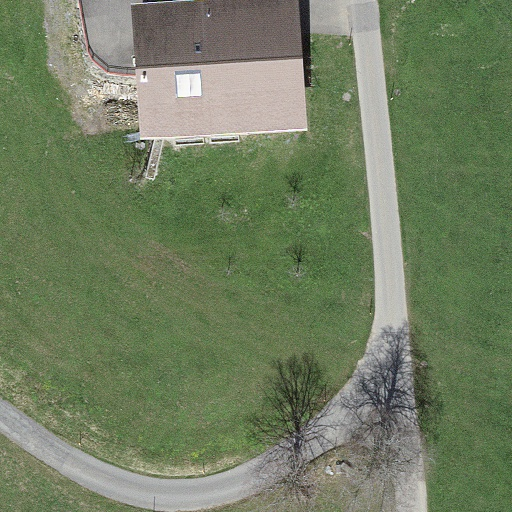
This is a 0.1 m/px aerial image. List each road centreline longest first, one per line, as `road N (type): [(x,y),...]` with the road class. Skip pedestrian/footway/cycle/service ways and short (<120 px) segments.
road 1 (residential): [(410,511),(359,0)]
road 2 (track): [(0,407),(131,498),(265,477),(397,373)]
